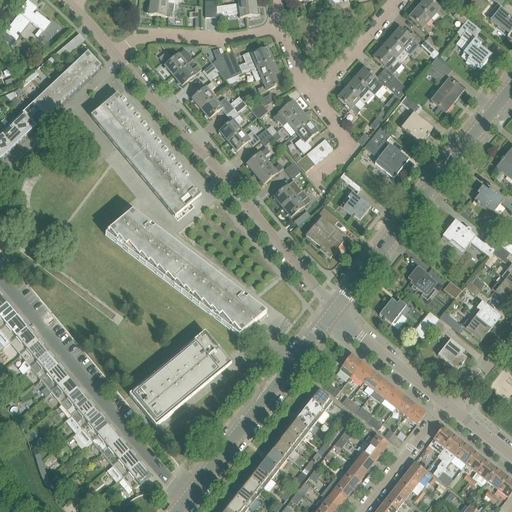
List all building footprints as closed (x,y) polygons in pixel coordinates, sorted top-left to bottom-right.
[(428,0),(425,0),(418,9),(431,20),(436,15),(442,20),(446,15),(428,0)] [(19,15),(2,38),(12,46),(30,22),(33,25),(33,26),(37,29),(38,28),(40,30),(43,33),(44,32),(47,35),(46,36),(50,39),(59,28),(50,20),(49,21),(50,21),(49,22),(37,13),(35,15),(32,13),(36,8),(28,1),(19,13),(18,12),(17,14),(19,15)] [(174,6),(150,2),(148,16),(170,18),(172,18),(172,13),(173,13),(174,10),(174,6)] [(239,5),(217,8),(217,17),(239,14),(240,19),(258,17),(258,16),(257,16),(256,3),(239,6),(239,5)] [(511,18),(498,7),(488,20),(490,21),(509,36),(511,32),(511,18)] [(189,13),(189,19),(201,19),(201,8),(195,8),(195,13),(189,13)] [(426,26),(431,20),(418,9),(409,18),(428,36),(432,31),(426,26)] [(463,26),(467,20),(457,12),(453,17),(463,26)] [(459,40),(468,47),(463,54),(469,58),(467,60),(480,71),(491,56),(479,46),(481,44),(475,39),(481,31),(467,20),(463,26),(455,35),(460,39),(459,40)] [(400,29),(390,39),(408,55),(409,56),(415,51),(418,46),(400,29)] [(429,38),(425,42),(434,51),(438,46),(429,38)] [(390,39),(382,49),(399,65),(408,55),(390,39)] [(71,42),(63,49),(68,54),(75,48),(71,42)] [(434,51),(425,42),(421,47),(431,55),(434,51)] [(68,54),(63,49),(56,55),(59,58),(66,52),(67,54),(68,54)] [(233,52),(227,54),(237,77),(251,71),(273,61),(268,49),(252,56),(251,53),(243,56),(246,64),(239,67),(233,52)] [(401,66),(399,65),(382,49),(373,59),(392,76),(401,66)] [(153,67),(162,61),(156,51),(147,56),(153,67)] [(173,77),(173,78),(187,66),(193,61),(184,51),(165,67),(173,77)] [(89,77),(90,77),(96,71),(100,67),(101,67),(93,59),(92,58),(88,53),(77,63),(89,77)] [(222,57),(231,79),(237,77),(227,54),(222,57)] [(212,65),(216,70),(220,75),(226,81),(231,79),(222,57),(221,57),(222,59),(217,61),(212,65)] [(54,62),(52,58),(44,64),(47,68),(54,62)] [(445,80),(452,71),(438,59),(431,68),(445,80)] [(273,61),(251,71),(256,83),(262,80),(278,73),(273,61)] [(89,77),(77,63),(76,64),(66,73),(66,74),(79,87),(85,81),(89,77)] [(206,78),(216,70),(212,65),(202,73),(206,78)] [(187,66),(173,78),(182,87),(201,71),(198,67),(191,72),(187,66)] [(9,68),(4,71),(7,78),(12,75),(9,68)] [(210,82),(220,75),(216,70),(206,78),(210,82)] [(383,86),(364,70),(355,80),(369,92),(374,97),(383,86)] [(36,72),(29,78),(31,81),(39,75),(36,72)] [(283,85),(278,73),(262,80),(265,87),(258,90),(260,95),(283,85)] [(65,74),(55,84),(68,98),(68,97),(74,91),(78,88),(79,87),(66,74),(65,74)] [(31,81),(29,78),(21,84),(24,87),(31,81)] [(393,78),(389,83),(399,92),(403,87),(393,78)] [(360,101),(369,92),(355,80),(346,89),(360,101)] [(431,102),(446,114),(463,93),(448,80),(431,102)] [(403,96),(399,92),(389,83),(385,87),(401,99),(403,96)] [(55,84),(54,84),(44,94),(57,108),(64,101),(68,98),(55,84)] [(192,100),(201,110),(214,99),(210,93),(215,89),(211,84),(192,100)] [(355,107),(360,101),(346,89),(338,99),(351,111),(357,116),(361,112),(355,107)] [(17,96),(14,93),(5,97),(10,102),(17,96)] [(56,108),(57,108),(44,94),(43,94),(33,104),(46,118),(56,108)] [(117,96),(114,98),(111,94),(101,102),(102,103),(105,106),(91,118),(174,219),(201,197),(117,96)] [(407,96),(399,105),(412,115),(400,130),(403,132),(406,134),(409,136),(413,139),(420,145),(418,147),(419,147),(420,145),(421,146),(427,137),(427,138),(429,135),(433,130),(433,129),(434,127),(432,129),(416,116),(422,109),(407,96)] [(214,99),(201,110),(209,120),(217,114),(220,111),(221,111),(222,109),(228,116),(234,111),(230,106),(225,100),(219,105),(214,99)] [(235,102),(230,106),(234,111),(239,107),(235,102)] [(247,107),(243,103),(239,107),(234,111),(238,116),(247,107)] [(284,128),(288,125),(302,113),(293,103),(274,119),(277,123),(278,122),(284,128)] [(35,128),(42,122),(45,118),(46,118),(33,104),(33,105),(22,114),(22,115),(35,128)] [(251,112),(254,116),(264,108),(261,104),(251,112)] [(264,108),(254,116),(258,121),(271,110),(268,106),(264,108)] [(227,126),(219,133),(228,143),(241,132),(237,126),(243,121),(238,115),(238,116),(234,111),(228,116),(232,122),(231,123),(230,123),(227,126)] [(383,112),(378,117),(383,121),(387,116),(383,112)] [(310,123),(302,113),(288,125),(297,135),(310,123)] [(22,115),(11,125),(24,139),(24,138),(31,132),(35,129),(35,128),(22,115)] [(375,131),(383,121),(378,117),(370,128),(375,131)] [(318,133),(310,123),(297,135),(301,140),(295,145),(304,155),(311,149),(306,143),(318,133)] [(0,135),(13,149),(24,139),(11,125),(0,135)] [(370,142),(364,149),(378,161),(375,165),(393,180),(396,177),(406,164),(408,161),(390,146),(386,149),(383,146),(392,136),(382,127),(370,142)] [(257,139),(259,142),(261,143),(270,136),(267,131),(257,139)] [(241,132),(228,143),(236,153),(248,143),(252,148),(259,142),(257,139),(256,137),(252,132),(246,137),(241,132)] [(277,134),(272,138),(274,140),(276,143),(281,139),(277,134)] [(0,135),(0,157),(2,159),(9,153),(13,149),(0,135)] [(270,136),(261,143),(265,148),(274,140),(272,138),(270,136)] [(325,141),(320,145),(328,155),(333,151),(325,141)] [(324,159),(328,155),(320,145),(315,149),(324,159)] [(246,165),(255,176),(269,164),(264,158),(270,154),(266,149),(246,165)] [(319,162),(324,159),(315,149),(311,152),(319,162)] [(502,163),(498,168),(502,171),(500,173),(511,181),(511,149),(503,161),(502,160),(500,162),(502,163)] [(314,166),(319,162),(311,152),(306,156),(314,166)] [(310,170),(314,166),(306,156),(302,160),(310,170)] [(305,174),(310,170),(302,160),(297,164),(305,174)] [(284,171),(288,176),(298,168),(294,163),(284,171)] [(269,164),(255,176),(263,186),(283,170),(279,165),(274,170),(269,164)] [(302,173),(298,168),(288,176),(292,181),(302,173)] [(362,189),(344,174),(340,179),(354,190),(347,199),(350,200),(343,208),(344,209),(342,210),(354,220),(355,218),(360,222),(371,208),(356,196),(362,189)] [(274,198),(282,209),(302,192),(293,182),(274,198)] [(511,207),(491,190),(489,192),(482,187),(477,194),(479,196),(473,202),(478,206),(479,205),(485,210),(487,208),(493,213),(500,204),(510,211),(509,212),(511,214),(511,207)] [(315,199),(320,195),(316,190),(311,194),(315,199)] [(310,203),(302,192),(282,209),(291,219),(310,203)] [(294,223),(298,227),(310,217),(306,212),(294,223)] [(307,239),(321,249),(319,251),(330,260),(340,248),(347,239),(331,226),(336,219),(327,212),(321,220),(324,223),(318,229),(317,230),(309,240),(308,238),(307,239)] [(148,230),(151,228),(132,214),(130,216),(107,235),(105,236),(105,237),(239,338),(241,337),(252,327),(254,328),(268,317),(247,301),(245,303),(241,301),(244,298),(155,231),(152,233),(148,230)] [(488,258),(492,254),(499,245),(500,244),(500,243),(489,235),(482,244),(470,235),(471,233),(471,232),(471,231),(470,230),(469,230),(469,229),(468,229),(467,229),(467,230),(466,230),(455,222),(442,238),(450,244),(452,242),(464,251),(470,244),(488,258)] [(499,245),(510,254),(511,252),(511,247),(503,240),(500,244),(499,245)] [(499,245),(492,254),(509,268),(506,273),(501,278),(505,281),(511,286),(511,266),(510,265),(511,263),(506,260),(510,254),(499,245)] [(440,288),(430,280),(431,279),(418,268),(417,269),(416,269),(408,280),(411,283),(410,285),(430,301),(440,288)] [(480,292),(484,287),(474,278),(469,284),(480,292)] [(510,305),(511,303),(511,286),(505,281),(500,286),(497,284),(492,290),(510,305)] [(454,302),(461,293),(450,284),(443,293),(454,302)] [(465,289),(475,298),(480,292),(469,284),(465,289)] [(0,311),(8,304),(7,305),(1,298),(2,297),(0,294),(0,311)] [(392,300),(379,316),(383,320),(384,321),(385,321),(398,331),(407,320),(400,315),(406,307),(405,307),(403,304),(399,302),(397,305),(392,300)] [(480,312),(475,318),(490,330),(500,318),(481,303),(476,310),(480,312)] [(0,331),(19,316),(18,316),(17,317),(11,310),(13,309),(8,304),(0,311),(0,331)] [(414,333),(423,340),(438,322),(429,314),(414,333)] [(445,315),(440,320),(451,329),(455,323),(445,315)] [(0,352),(10,344),(29,329),(27,330),(21,323),(23,322),(19,316),(0,331),(0,352)] [(481,342),(490,330),(475,318),(471,323),(468,321),(462,327),(481,342)] [(451,329),(440,320),(433,330),(443,338),(451,329)] [(29,329),(10,344),(20,357),(39,341),(37,342),(32,335),(33,334),(29,329)] [(231,365),(229,363),(227,360),(220,351),(208,337),(205,334),(205,333),(154,375),(129,397),(141,411),(156,428),(231,365)] [(23,365),(19,370),(23,375),(31,369),(49,353),(48,354),(42,347),(43,346),(39,341),(20,357),(25,363),(23,365)] [(460,354),(463,351),(450,341),(438,356),(457,372),(459,368),(460,369),(462,367),(461,367),(466,360),(460,354)] [(49,353),(31,369),(41,381),(59,366),(59,365),(58,367),(52,360),(53,359),(49,353)] [(351,356),(342,368),(339,371),(350,379),(353,376),(362,364),(351,356)] [(362,364),(353,376),(363,384),(373,373),(362,364)] [(41,381),(51,393),(70,378),(69,378),(68,379),(62,372),(64,371),(59,366),(41,381)] [(383,381),(373,373),(363,384),(374,393),(383,381)] [(51,393),(51,394),(61,405),(61,406),(80,390),(78,391),(73,384),(74,383),(70,378),(51,393)] [(374,393),(370,397),(381,406),(385,401),(394,389),(383,381),(374,393)] [(339,394),(328,385),(324,391),(335,399),(339,394)] [(394,389),(385,401),(395,409),(405,398),(394,389)] [(61,406),(72,418),(90,403),(90,402),(88,404),(83,397),(84,395),(80,390),(61,406)] [(332,402),(322,394),(319,392),(312,401),(325,412),(332,402)] [(341,404),(345,407),(350,401),(346,398),(341,404)] [(415,406),(405,398),(395,409),(406,418),(415,406)] [(312,401),(304,411),(317,421),(322,425),(330,415),(325,412),(312,401)] [(350,401),(345,407),(356,415),(359,411),(352,406),(354,404),(350,401)] [(76,435),(100,415),(99,416),(93,409),(94,408),(90,403),(72,418),(65,423),(66,423),(75,435),(76,435)] [(406,418),(417,426),(426,414),(415,406),(406,418)] [(361,408),(359,411),(356,415),(367,424),(371,418),(372,417),(361,408)] [(317,421),(304,411),(297,420),(310,431),(317,421)] [(347,414),(340,424),(344,427),(352,417),(347,414)] [(92,443),(111,427),(110,427),(109,428),(103,421),(105,420),(100,415),(76,435),(76,436),(86,447),(86,448),(92,443)] [(371,418),(367,424),(377,432),(382,426),(371,418)] [(297,420),(289,430),(302,441),(310,431),(297,420)] [(358,428),(361,425),(355,420),(352,423),(358,428)] [(340,424),(335,430),(339,433),(344,427),(340,424)] [(92,443),(102,455),(121,439),(119,440),(114,433),(115,432),(111,427),(92,443)] [(443,428),(426,450),(431,454),(434,450),(439,454),(453,436),(443,428)] [(348,429),(341,438),(347,443),(354,434),(348,429)] [(302,441),(289,430),(282,439),(281,440),(294,451),(302,441)] [(389,431),(384,438),(388,441),(393,434),(389,431)] [(332,433),(327,440),(331,443),(336,437),(332,433)] [(393,434),(388,441),(391,443),(399,449),(403,444),(395,438),(396,437),(393,434)] [(464,445),(453,436),(439,454),(436,458),(441,462),(436,468),(437,469),(432,475),(437,479),(449,464),(464,445)] [(376,437),(370,445),(381,455),(388,446),(376,437)] [(344,446),(347,443),(341,438),(338,442),(344,446)] [(102,455),(112,467),(131,452),(129,453),(124,446),(125,445),(121,439),(102,455)] [(281,440),(273,450),(287,461),(294,451),(281,440)] [(321,457),(329,447),(324,443),(317,453),(321,457)] [(362,455),(374,464),(381,455),(370,445),(362,455)] [(464,445),(449,464),(460,472),(465,466),(475,453),(464,445)] [(287,461),(273,450),(266,460),(279,470),(287,461)] [(112,467),(106,472),(117,485),(123,480),(141,464),(140,465),(134,458),(135,457),(131,452),(112,467)] [(317,453),(312,459),(316,463),(321,457),(317,453)] [(330,453),(327,456),(333,461),(335,457),(330,453)] [(486,462),(475,453),(465,466),(476,474),(486,462)] [(355,464),(367,473),(374,464),(362,455),(355,464)] [(330,464),(333,461),(327,456),(324,460),(330,464)] [(266,460),(258,470),(271,480),(279,470),(266,460)] [(476,474),(472,479),(477,483),(476,484),(482,489),(486,482),(496,470),(486,462),(476,474)] [(43,467),(42,463),(38,466),(39,470),(41,474),(42,478),(44,483),(48,480),(46,475),(45,473),(45,471),(44,469),(43,467)] [(309,463),(304,469),(309,472),(313,466),(309,463)] [(136,490),(139,487),(140,488),(151,479),(150,477),(144,470),(146,469),(141,464),(123,480),(133,492),(136,490)] [(355,464),(348,473),(360,483),(367,473),(355,464)] [(415,464),(407,473),(420,483),(425,487),(428,483),(431,486),(435,481),(427,474),(415,464)] [(252,478),(250,480),(264,490),(271,480),(258,470),(252,478)] [(507,478),(496,470),(486,482),(497,491),(507,478)] [(315,471),(312,475),(318,480),(321,476),(315,471)] [(296,480),(300,483),(306,476),(301,473),(296,480)] [(341,482),(353,491),(360,483),(348,473),(341,482)] [(400,483),(412,492),(420,483),(407,473),(400,483)] [(315,483),(318,480),(312,475),(309,478),(315,483)] [(447,476),(441,483),(448,488),(453,481),(447,476)] [(336,478),(328,487),(345,501),(353,491),(341,482),(336,478)] [(511,482),(507,478),(497,491),(508,499),(511,494),(511,482)] [(245,486),(243,489),(256,500),(264,490),(250,480),(245,486)] [(294,482),(288,489),(293,493),(298,486),(294,482)] [(412,492),(400,483),(393,492),(405,502),(412,492)] [(303,487),(298,493),(304,498),(309,491),(303,487)] [(328,487),(321,496),(327,500),(338,510),(345,501),(328,487)] [(256,500),(243,489),(238,495),(235,499),(248,509),(256,500)] [(280,499),(285,503),(291,495),(286,492),(280,499)] [(405,502),(393,492),(385,501),(398,511),(405,502)] [(485,496),(483,499),(488,503),(493,496),(488,492),(485,496)] [(297,507),(304,498),(298,493),(291,502),(297,507)] [(450,493),(443,502),(448,506),(455,497),(450,493)] [(471,495),(466,502),(469,505),(474,498),(471,495)] [(493,496),(488,503),(493,507),(498,500),(493,496)] [(227,509),(231,511),(246,511),(248,509),(235,499),(227,509)] [(319,510),(321,511),(336,511),(338,510),(326,500),(322,506),(319,503),(316,507),(319,510)] [(378,511),(379,511),(396,511),(398,511),(385,501),(378,511)] [(271,511),(277,511),(283,505),(279,502),(271,511)]
